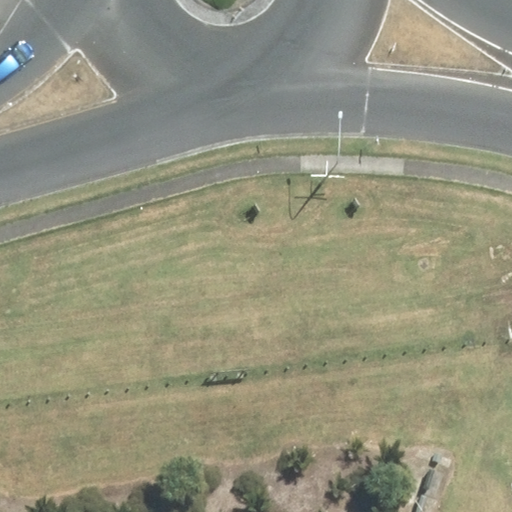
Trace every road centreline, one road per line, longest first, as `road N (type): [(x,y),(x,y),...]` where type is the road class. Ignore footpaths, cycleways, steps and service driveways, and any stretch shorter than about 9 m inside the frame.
road 1 (secondary): [(511,98),(292,59)]
road 2 (secondary): [(203,74),(118,117),(0,153)]
